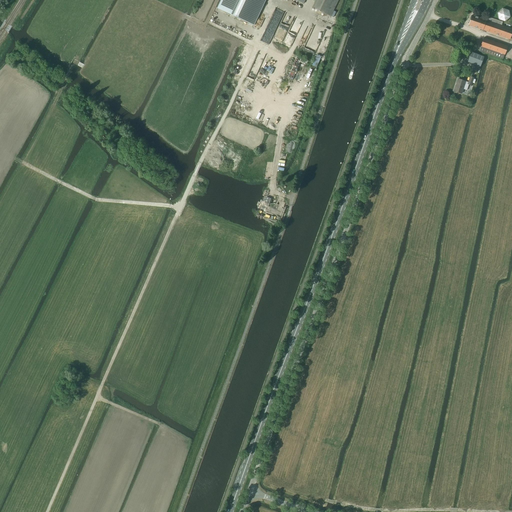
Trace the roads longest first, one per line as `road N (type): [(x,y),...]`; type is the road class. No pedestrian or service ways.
road 1 (unclassified): [(249,490),(400,75),(435,0)]
road 2 (primary): [(228,511),(385,82)]
road 3 (track): [(47,511),(198,163)]
road 4 (track): [(324,499),(382,510),(511,511)]
